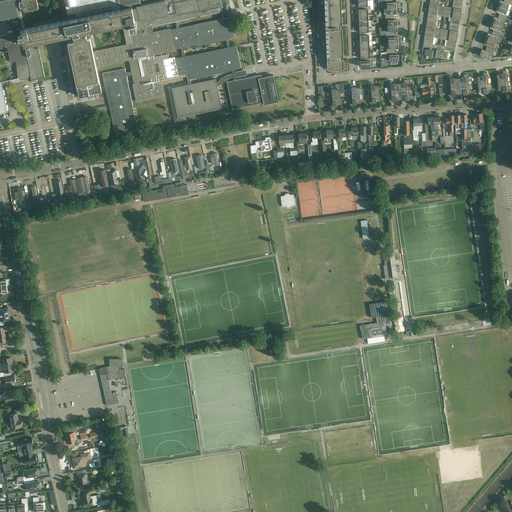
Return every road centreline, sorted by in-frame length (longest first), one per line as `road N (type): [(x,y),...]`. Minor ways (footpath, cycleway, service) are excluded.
road 1 (residential): [(0,178),(311,117),(511,102)]
road 2 (unknown): [(505,150),(500,184),(511,280)]
